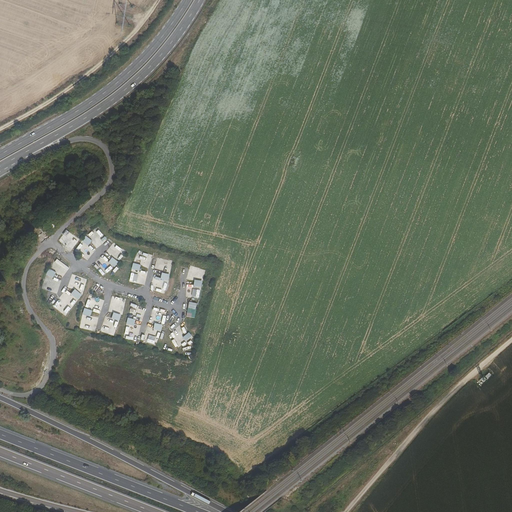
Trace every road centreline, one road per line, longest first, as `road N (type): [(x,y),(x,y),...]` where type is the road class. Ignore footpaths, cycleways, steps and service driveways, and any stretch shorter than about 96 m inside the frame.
road 1 (primary): [(0,166),(139,78),(199,0)]
road 2 (trunk): [(228,511),(0,396)]
road 3 (primary): [(188,0),(117,82),(0,155)]
road 4 (track): [(346,511),(444,400),(511,340)]
road 5 (trunk): [(197,511),(0,434)]
road 6 (track): [(157,0),(93,71),(0,129)]
road 7 (trunk): [(0,452),(152,511)]
